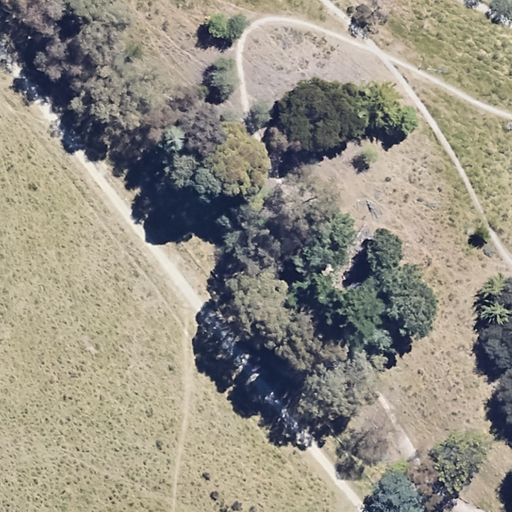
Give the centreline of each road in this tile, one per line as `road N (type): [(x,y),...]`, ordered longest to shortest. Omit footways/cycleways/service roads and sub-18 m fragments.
road 1 (track): [(397,511),(0,1)]
road 2 (track): [(322,0),(462,173),(511,266)]
